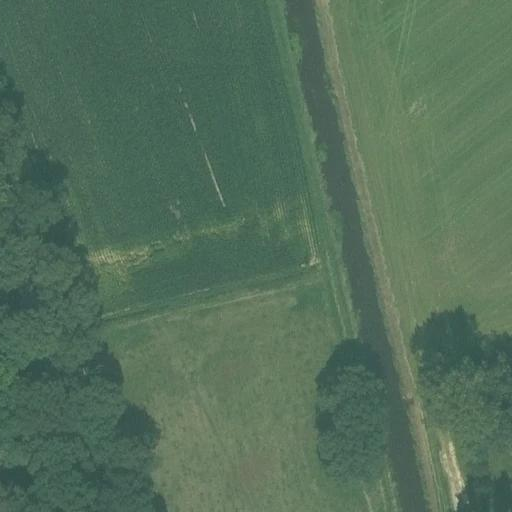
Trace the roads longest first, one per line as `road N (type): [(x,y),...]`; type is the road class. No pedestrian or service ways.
road 1 (unclassified): [(85,475),(0,219)]
road 2 (track): [(430,376),(461,511)]
